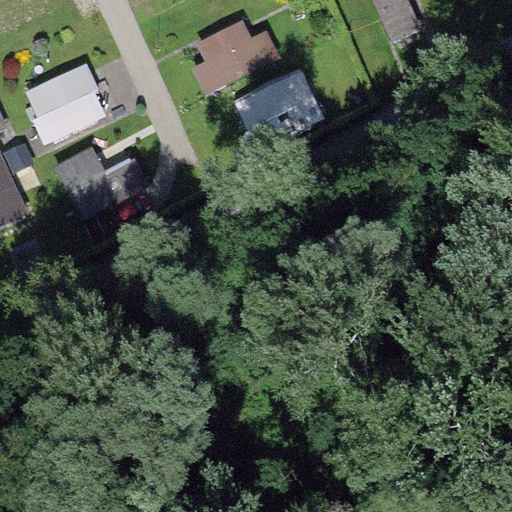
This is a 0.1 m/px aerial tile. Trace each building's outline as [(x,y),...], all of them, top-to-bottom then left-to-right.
[(0,0),(0,32),(7,48),(68,18),(59,0),(0,0)] [(419,0),(376,0),(398,43),(432,26),(419,0)] [(263,14),(198,43),(219,91),(284,63),(263,14)] [(57,140),(114,115),(90,63),(34,88),(57,140)] [(0,133),(15,127),(0,90),(0,133)] [(90,223),(157,189),(131,137),(63,171),(90,223)] [(0,232),(38,217),(11,148),(0,151),(0,232)]
